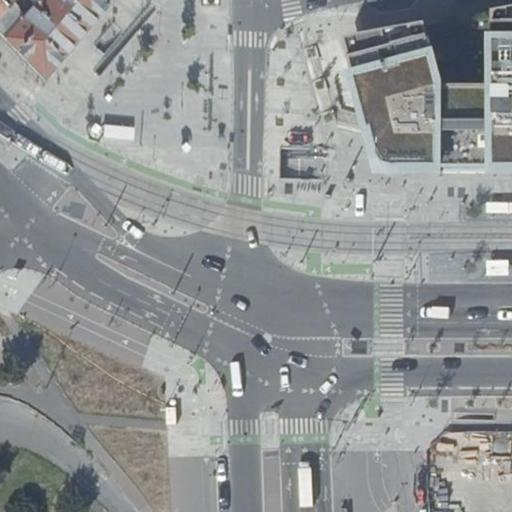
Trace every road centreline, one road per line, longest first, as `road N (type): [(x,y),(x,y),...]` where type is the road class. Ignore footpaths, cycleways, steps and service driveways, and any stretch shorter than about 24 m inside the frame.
road 1 (residential): [(251,13),(249,298)]
road 2 (secondary): [(14,217),(84,274),(240,353)]
road 3 (primary): [(511,318),(343,319),(249,298)]
road 4 (primary): [(304,371),(511,370)]
road 5 (tertiary): [(157,257),(47,143)]
road 6 (primary): [(240,353),(245,511)]
road 7 (secondary): [(157,257),(14,217)]
road 8 (primary): [(309,511),(304,371)]
